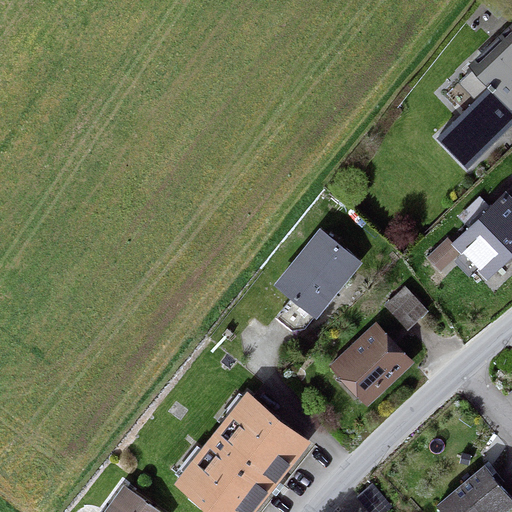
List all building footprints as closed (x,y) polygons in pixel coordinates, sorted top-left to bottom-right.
[(508,99),(511,94),(511,19),(470,57),(508,99)] [(488,278),(511,255),(511,190),(509,187),(455,238),(448,230),(426,250),(444,269),(463,251),(488,278)] [(312,315),(361,257),(322,224),(273,282),(312,315)] [(406,283),(385,302),(407,325),(427,306),(406,283)] [(368,402),(411,361),(375,324),(332,364),(368,402)] [(180,482),(218,511),(253,511),(310,440),(250,393),(180,482)] [(444,511),(511,511),(511,496),(483,461),(435,499),(444,511)] [(161,511),(123,482),(99,511),(161,511)]
